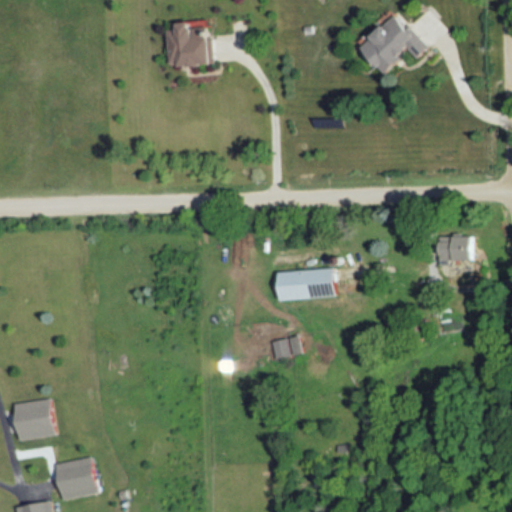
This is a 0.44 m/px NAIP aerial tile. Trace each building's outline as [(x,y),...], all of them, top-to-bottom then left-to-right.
[(365,46),(400,12),(433,46),(423,56),(414,47),(389,71),(365,46)] [(218,59),(219,59),(219,63),(185,67),(185,63),(173,64),(169,31),(180,30),(180,23),(193,22),(194,28),(214,26),(218,59)] [(442,235),(476,234),(476,259),(442,260),(442,235)] [(281,271),(338,267),(340,295),(283,299),(281,271)] [(291,336),(304,333),(308,350),(295,353),(291,336)] [(275,340),(288,337),(292,355),(279,358),(275,340)] [(19,401),(53,396),(59,434),(25,440),(19,401)] [(57,463),(95,456),(101,491),(64,499),(57,463)] [(20,511),(20,507),(53,501),(54,511),(20,511)]
